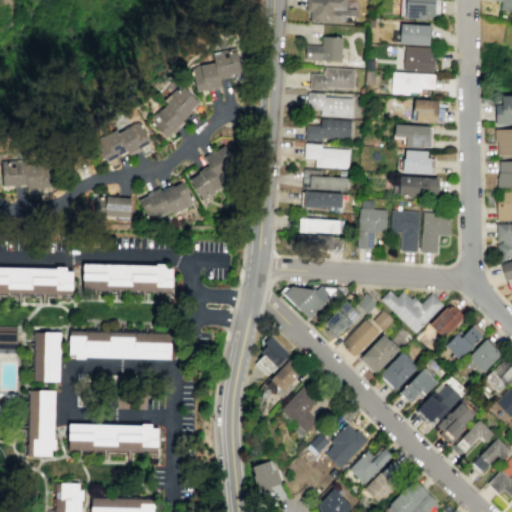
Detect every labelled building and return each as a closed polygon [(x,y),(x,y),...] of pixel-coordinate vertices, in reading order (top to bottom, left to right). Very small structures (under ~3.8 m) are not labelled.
[(304,0),(356,0),(356,16),(354,16),(353,23),(309,20),(309,11),(304,11),(304,0)] [(398,0),(438,0),(438,14),(433,13),(433,15),(424,15),(424,19),(403,17),(403,16),(398,15),(398,0)] [(511,0),(511,11),(498,9),(500,1),(494,0),(511,0)] [(399,22),(430,25),(429,36),(428,36),(427,45),(397,43),(399,22)] [(305,44),(320,45),(321,35),(341,37),(339,60),(304,59),(305,44)] [(403,46),(431,48),(433,63),(431,72),(401,70),(402,62),(403,46)] [(237,47),(242,73),(219,77),(221,87),(196,92),(190,65),(215,61),(213,52),(237,47)] [(366,59),(373,59),(372,68),(365,67),(366,59)] [(307,88),(325,89),(325,86),(352,88),(353,68),(323,66),(323,69),(321,69),(321,73),(309,72),(307,88)] [(391,71),(434,74),(433,89),(419,88),(419,92),(408,91),(408,94),(389,93),(391,71)] [(147,121),(165,104),(163,101),(180,84),(196,101),(179,118),(182,120),(163,138),(147,121)] [(306,91),(323,93),(323,96),(351,97),(350,117),(319,115),(319,108),(305,107),(306,91)] [(500,95),(511,94),(511,123),(495,124),(494,104),(500,104),(500,95)] [(412,98),(437,100),(436,108),(441,108),(440,124),(414,122),(414,111),(411,111),(412,98)] [(303,140),(320,141),(320,138),(348,140),(350,119),(319,117),(318,123),(316,123),(316,125),(304,124),(303,140)] [(105,161),(94,139),(115,128),(117,133),(137,123),(147,143),(126,154),(124,151),(105,161)] [(393,123),(427,125),(427,141),(421,141),(421,148),(403,147),(404,136),(392,135),(393,123)] [(492,128),(511,128),(511,154),(496,154),(496,141),(492,141),(492,128)] [(303,143),(321,144),(320,147),(347,149),(346,168),(314,166),(314,158),(302,157),(303,143)] [(403,149),(426,150),(425,157),(430,157),(429,174),(400,172),(401,158),(403,158),(403,149)] [(498,160),(511,160),(511,186),(495,187),(495,176),(497,176),(497,172),(498,172),(498,160)] [(0,185),(0,164),(48,162),(49,183),(0,185)] [(188,179),(208,167),(220,186),(199,198),(188,179)] [(302,168),(320,169),(320,175),(347,177),(346,191),(307,188),(307,187),(300,186),(302,168)] [(398,175),(436,177),(436,194),(417,193),(417,196),(397,195),(398,175)] [(138,200),(158,189),(159,191),(167,187),(168,188),(182,181),(192,201),(189,203),(190,205),(172,214),(169,209),(156,216),(154,211),(146,215),(138,200)] [(303,190),(340,192),(340,207),(319,206),(319,207),(302,206),(303,190)] [(500,191),(511,191),(511,203),(510,203),(510,220),(495,220),(495,200),(500,200),(500,191)] [(103,215),(105,196),(130,198),(128,217),(103,215)] [(360,199),(371,200),(371,208),(386,209),(385,230),(372,229),(371,247),(356,247),(357,207),(359,207),(360,199)] [(389,209),(417,211),(415,251),(399,250),(400,232),(388,232),(389,209)] [(421,211),(449,213),(448,235),(436,234),(435,253),(418,251),(421,211)] [(296,232),(313,233),(314,231),(341,233),(342,220),(297,217),(296,232)] [(494,222),(511,222),(511,256),(501,260),(495,244),(501,242),(501,240),(494,240),(494,222)] [(295,233),(313,235),(313,234),(331,235),(330,237),(341,238),(340,251),(328,250),(328,248),(294,247),(295,233)] [(499,264),(511,259),(511,284),(511,283),(511,282),(511,277),(504,280),(499,264)] [(82,264),(171,263),(171,291),(82,291),(82,264)] [(72,271),(72,293),(0,292),(0,267),(54,268),(54,265),(65,265),(65,271),(72,271)] [(278,291),(283,287),(288,287),(289,286),(306,288),(309,284),(315,290),(320,284),(321,286),(337,287),(308,318),(293,303),(292,304),(278,291)] [(379,298),(387,289),(395,296),(401,290),(409,298),(412,296),(419,303),(430,292),(442,304),(413,333),(379,298)] [(364,293),(375,303),(365,313),(354,303),(364,293)] [(344,300),(358,314),(349,323),(350,324),(339,335),(338,334),(334,338),(325,330),(327,328),(321,323),(344,300)] [(451,305),(463,316),(442,338),(427,323),(444,307),(446,308),(449,305),(450,307),(451,305)] [(371,319),(381,308),(393,319),(382,331),(371,319)] [(363,318),(377,331),(354,354),(353,354),(352,355),(343,348),(345,346),(341,342),(363,318)] [(472,323),(483,333),(457,359),(442,345),(455,332),(459,337),(472,323)] [(67,330),(169,332),(169,358),(67,355),(67,330)] [(0,331),(16,332),(16,348),(0,348),(0,331)] [(33,332),(32,380),(58,381),(59,332),(33,332)] [(266,333),(287,354),(275,366),(274,365),(265,374),(254,363),(262,354),(259,351),(261,349),(260,339),(266,333)] [(381,333),(387,339),(388,338),(398,348),(374,373),(357,357),(381,333)] [(484,338),(485,339),(487,337),(495,346),(493,348),(499,354),(482,371),(479,369),(474,374),(463,362),(468,357),(466,355),(484,338)] [(400,350),(410,360),(410,361),(417,368),(394,392),(378,377),(380,376),(378,374),(400,350)] [(504,355),(511,363),(511,377),(497,392),(482,377),(504,355)] [(288,358),(300,370),(288,383),(293,388),(282,399),(273,391),(276,388),(274,385),(270,389),(265,385),(270,379),(269,378),(288,358)] [(421,368),(435,382),(419,398),(415,394),(408,402),(398,392),(421,368)] [(415,408),(428,422),(442,407),(437,402),(439,401),(448,410),(461,397),(443,379),(431,392),(435,395),(433,398),(429,394),(415,408)] [(494,401),(511,381),(511,415),(510,418),(494,401)] [(301,386),(326,409),(305,431),(280,408),(301,386)] [(53,390),(52,439),(55,439),(55,449),(50,449),(50,454),(27,454),(28,390),(53,390)] [(474,412),(461,398),(434,425),(439,430),(436,433),(448,444),(457,434),(457,433),(466,424),(464,422),(474,412)] [(477,419),(491,433),(483,441),(479,437),(461,455),(451,445),(477,419)] [(68,423),(141,425),(141,422),(151,422),(151,426),(157,426),(156,450),(67,448),(68,423)] [(355,429),(367,440),(340,469),(323,453),(332,444),(328,440),(345,422),(354,430),(355,429)] [(317,432),(327,441),(313,456),(304,447),(317,432)] [(495,436),(509,451),(502,459),(497,454),(479,472),(469,464),(495,436)] [(390,454),(382,448),(374,457),(365,449),(347,469),(362,484),(390,454)] [(250,466),(268,460),(271,470),(275,468),(280,483),(256,490),(251,475),(253,475),(250,466)] [(391,460),(406,475),(378,504),(362,488),(378,471),(380,472),(391,460)] [(511,511),(511,473),(508,478),(499,469),(485,483),(496,494),(501,489),(511,499),(511,503),(508,508),(511,511)] [(387,511),(385,509),(389,505),(388,504),(412,479),(435,502),(425,511),(387,511)] [(55,483),(54,511),(78,511),(79,500),(82,500),(82,490),(77,490),(78,484),(55,483)] [(331,488),(350,506),(344,511),(318,511),(316,504),(331,488)] [(89,496),(88,511),(157,511),(158,500),(89,496)]
